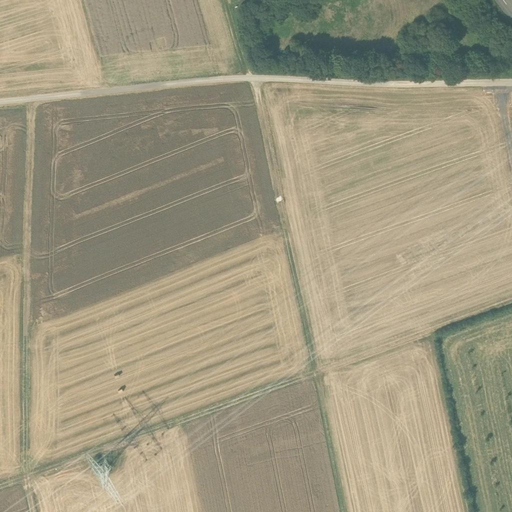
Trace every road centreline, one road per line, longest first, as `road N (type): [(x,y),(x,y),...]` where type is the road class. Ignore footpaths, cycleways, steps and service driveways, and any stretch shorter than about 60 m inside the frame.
road 1 (track): [(511,300),(0,483)]
road 2 (track): [(344,511),(228,0)]
road 3 (track): [(32,93),(22,287),(35,511)]
